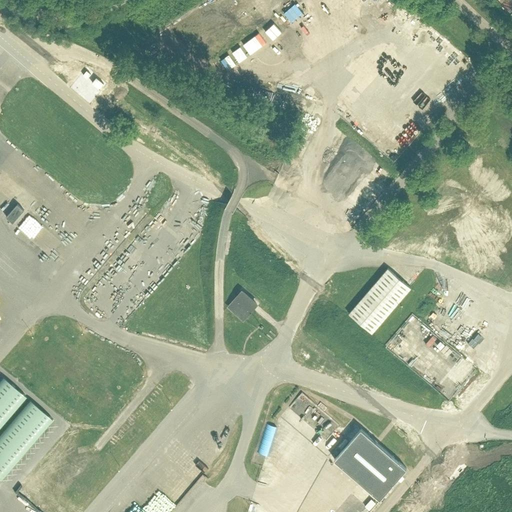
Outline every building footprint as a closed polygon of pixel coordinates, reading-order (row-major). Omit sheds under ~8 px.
[(292,26),(318,67),(350,47),(321,1),(297,17),(300,21),(292,26)] [(373,40),(406,78),(435,53),(402,15),(373,40)] [(398,83),(361,45),(334,72),(371,110),(398,83)] [(443,57),(408,93),(431,116),(467,81),(443,57)] [(362,138),(391,161),(397,153),(396,156),(421,125),(418,123),(419,120),(415,118),(412,121),(411,124),(406,122),(400,137),(391,133),(389,131),(386,129),(380,124),(375,136),(375,135),(365,132),(362,138)] [(0,203),(21,179),(0,161),(0,203)] [(355,177),(347,187),(367,202),(378,187),(374,184),(370,188),(355,177)] [(30,203),(34,199),(26,191),(21,196),(30,203)] [(319,211),(342,232),(360,211),(338,191),(319,211)] [(34,209),(52,219),(58,208),(40,198),(34,209)] [(13,222),(23,210),(17,204),(7,216),(13,222)] [(371,332),(410,287),(387,267),(348,313),(371,332)] [(418,269),(413,280),(418,283),(423,272),(418,269)] [(423,300),(439,286),(434,281),(419,296),(423,300)] [(243,318),(257,303),(242,290),(229,306),(243,318)] [(100,292),(87,296),(91,307),(103,303),(100,292)] [(413,319),(423,303),(417,299),(406,315),(413,319)] [(428,366),(456,328),(439,316),(439,319),(422,319),(429,324),(432,319),(433,331),(427,331),(427,334),(417,327),(415,329),(409,329),(400,342),(400,346),(426,366),(428,366)] [(117,363),(106,376),(113,382),(129,364),(119,355),(114,360),(117,363)] [(0,384),(0,431),(6,437),(37,401),(8,376),(0,384)] [(307,417),(324,431),(333,421),(316,406),(307,417)] [(264,456),(274,424),(264,421),(252,458),(258,459),(260,454),(264,456)] [(333,458),(341,465),(379,498),(397,478),(400,481),(403,477),(400,474),(406,467),(360,428),(333,458)] [(208,464),(181,439),(156,466),(182,491),(208,464)] [(283,471),(292,459),(274,445),(265,457),(283,471)] [(331,476),(339,468),(336,465),(328,473),(331,476)] [(269,467),(267,471),(274,477),(277,473),(269,467)] [(29,485),(35,478),(32,475),(25,482),(29,485)] [(132,511),(165,511),(177,500),(150,476),(124,504),(132,511)]
